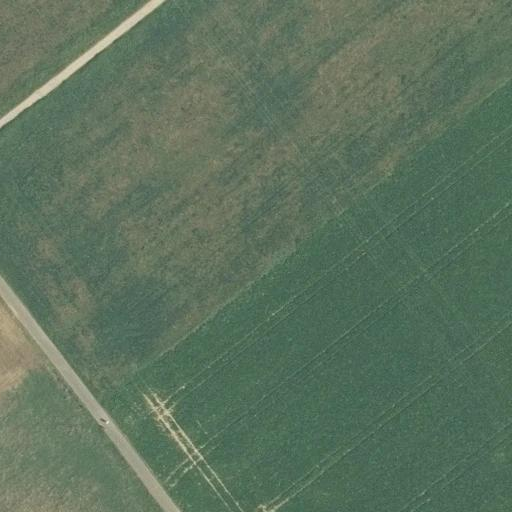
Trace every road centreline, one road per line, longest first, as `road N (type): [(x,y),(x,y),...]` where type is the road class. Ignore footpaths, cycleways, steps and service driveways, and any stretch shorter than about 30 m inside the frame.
road 1 (track): [(0,291),(167,511)]
road 2 (track): [(0,179),(127,68),(147,0)]
